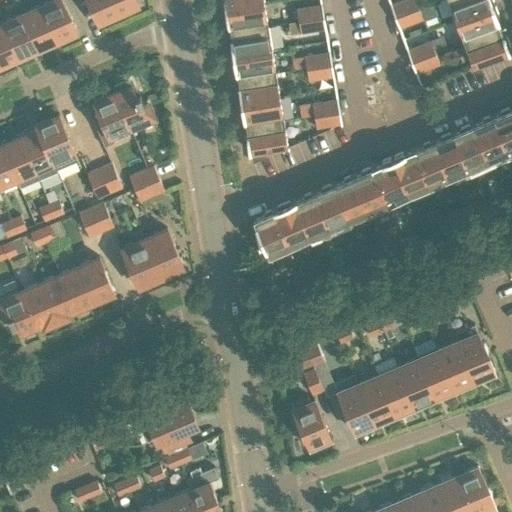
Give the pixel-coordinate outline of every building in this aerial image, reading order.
[(62,0),(49,0),(41,4),(57,40),(76,31),(62,0)] [(113,0),(88,0),(98,21),(119,12),(113,0)] [(113,0),(119,12),(123,11),(123,12),(131,8),(131,7),(139,3),(137,0),(113,0)] [(416,0),(399,0),(391,3),(395,15),(419,6),(416,0)] [(449,0),(450,3),(456,18),(494,4),(492,0),(449,0)] [(264,1),(223,8),(225,20),(228,19),(229,24),(230,24),(231,31),(267,25),(266,17),(264,1)] [(321,3),(296,7),(298,20),(323,15),(321,3)] [(41,4),(22,12),(38,48),(57,40),(41,4)] [(494,4),(456,18),(461,34),(462,34),(464,41),(499,28),(496,21),(498,20),(496,16),(498,15),(494,4)] [(419,6),(395,15),(399,27),(423,18),(419,6)] [(22,12),(4,20),(19,56),(38,48),(22,12)] [(323,15),(298,20),(300,32),(325,28),(323,15)] [(4,20),(0,21),(0,62),(1,64),(19,56),(4,20)] [(232,44),(229,44),(231,55),(271,48),(269,32),(268,32),(267,25),(231,31),(232,39),(231,39),(232,44)] [(499,28),(464,41),(467,48),(472,64),(509,50),(508,48),(510,47),(506,35),(504,36),(503,34),(502,35),(499,28)] [(431,40),(407,48),(412,60),(435,51),(431,40)] [(271,48),(231,55),(233,67),(236,67),(236,72),(238,71),(239,78),(275,72),(274,65),(271,48)] [(329,51),(304,55),(306,67),(331,63),(329,51)] [(435,51),(412,60),(416,72),(440,63),(435,51)] [(331,63),(306,67),(308,79),(333,75),(331,63)] [(240,91),(237,91),(239,102),(279,96),(276,79),(275,72),(239,78),(240,86),(239,86),(240,91)] [(125,80),(112,85),(114,91),(130,127),(155,116),(147,97),(146,98),(147,99),(143,100),(140,92),(136,94),(132,83),(127,85),(125,80)] [(130,127),(114,91),(93,100),(96,106),(89,109),(104,145),(114,141),(111,134),(130,127)] [(279,96),(239,102),(241,115),(243,114),(244,119),(246,119),(247,126),(283,119),(281,112),(282,112),(279,96)] [(337,98),(312,102),(314,114),(339,110),(337,98)] [(511,105),(492,114),(510,155),(511,154),(511,105)] [(339,110),(314,114),(316,128),(341,124),(339,110)] [(59,113),(36,122),(38,127),(39,127),(57,169),(78,159),(59,113)] [(492,114),(472,123),(490,164),(510,155),(492,114)] [(247,136),(244,136),(246,148),(249,148),(249,150),(250,150),(253,161),(266,156),(264,148),(287,144),(284,127),(283,119),(247,126),(248,133),(247,134),(247,136)] [(472,123),(452,131),(470,172),(490,164),(472,123)] [(38,127),(20,135),(39,178),(58,171),(57,169),(39,127),(38,127)] [(452,131),(433,139),(450,181),(470,172),(452,131)] [(39,178),(20,135),(1,143),(16,177),(20,187),(39,178)] [(414,147),(413,147),(430,189),(450,181),(433,139),(414,147)] [(1,143),(0,143),(0,184),(16,177),(1,143)] [(413,147),(393,156),(410,198),(430,189),(413,147)] [(393,156),(373,164),(391,206),(410,198),(393,156)] [(87,162),(68,168),(71,177),(90,170),(87,162)] [(112,162),(99,167),(110,191),(122,186),(112,162)] [(154,164),(129,175),(135,187),(159,177),(154,164)] [(391,206),(373,164),(372,165),(353,173),(371,215),(375,224),(395,215),(391,206)] [(99,167),(87,172),(98,197),(110,191),(99,167)] [(353,173),(333,182),(351,223),(371,215),(353,173)] [(159,177),(135,187),(140,199),(164,189),(159,177)] [(333,182),(313,190),(331,232),(351,223),(333,182)] [(295,198),(293,198),(311,240),(331,232),(313,190),(295,198)] [(58,198),(49,202),(54,215),(64,211),(58,198)] [(293,198),(274,207),(291,249),(311,240),(293,198)] [(103,200),(91,205),(102,230),(114,225),(103,200)] [(49,202),(39,206),(45,219),(54,215),(49,202)] [(91,205),(79,211),(89,235),(102,230),(91,205)] [(273,208),(253,216),(256,223),(254,224),(259,249),(266,246),(269,253),(272,252),(273,256),(291,249),(274,207),(273,207),(273,208)] [(21,214),(11,218),(17,231),(26,227),(21,214)] [(11,218),(2,222),(7,235),(17,231),(11,218)] [(49,223),(40,227),(45,240),(55,236),(49,223)] [(40,227),(31,231),(36,245),(45,240),(40,227)] [(167,227),(144,236),(161,275),(184,266),(167,227)] [(144,236),(122,246),(138,285),(161,275),(144,236)] [(12,239),(2,244),(8,257),(17,252),(12,239)] [(100,255),(78,265),(93,301),(115,291),(100,255)] [(78,265),(59,273),(74,309),(93,301),(78,265)] [(59,273),(40,281),(57,320),(70,314),(69,311),(74,309),(59,273)] [(40,281),(21,288),(37,324),(42,322),(44,325),(57,320),(40,281)] [(450,287),(437,293),(442,304),(455,299),(450,287)] [(21,288),(0,297),(0,307),(4,317),(5,317),(5,316),(8,314),(12,323),(16,321),(20,331),(37,324),(21,288)] [(430,296),(417,301),(422,313),(435,307),(430,296)] [(417,301),(378,318),(383,330),(422,313),(417,301)] [(378,318),(365,324),(370,335),(383,330),(378,318)] [(474,324),(454,332),(457,339),(474,379),(494,370),(486,352),(486,351),(488,350),(484,341),(482,341),(477,330),(474,324)] [(349,325),(336,330),(341,341),(354,336),(349,325)] [(316,338),(304,343),(314,365),(325,361),(316,338)] [(457,339),(437,348),(454,387),(474,379),(457,339)] [(414,348),(417,356),(434,396),(454,387),(437,348),(434,340),(414,348)] [(305,346),(277,358),(277,359),(279,358),(285,372),(283,373),(311,361),(309,361),(304,348),(305,347),(305,346)] [(417,356),(397,364),(414,404),(434,396),(417,356)] [(397,364),(377,373),(394,413),(414,404),(397,364)] [(314,366),(303,371),(312,393),(324,388),(314,366)] [(377,373),(358,381),(374,421),(394,413),(377,373)] [(358,381),(337,390),(342,401),(340,402),(344,411),(346,410),(354,430),(374,421),(358,381)] [(315,398),(292,408),(297,419),(295,420),(301,435),(304,434),(309,446),(312,444),(314,448),(329,442),(327,438),(331,436),(315,398)] [(147,416),(139,420),(148,440),(156,437),(157,441),(160,439),(165,450),(167,449),(185,442),(191,439),(186,429),(198,424),(188,399),(147,416)] [(98,431),(88,435),(90,439),(93,445),(94,448),(103,444),(98,431)] [(187,446),(176,451),(181,462),(192,457),(187,446)] [(176,451),(165,455),(169,467),(181,462),(176,451)] [(149,468),(154,479),(165,474),(160,463),(149,468)] [(214,465),(186,477),(190,487),(191,487),(201,511),(221,511),(223,511),(210,481),(219,477),(214,465)] [(486,484),(486,483),(478,465),(457,473),(473,511),(492,511),(497,510),(490,494),(492,493),(488,484),(486,484)] [(136,473),(114,483),(118,494),(141,485),(136,473)] [(442,480),(438,482),(450,511),(473,511),(457,473),(450,476),(450,475),(441,478),(442,480)] [(97,479),(74,488),(79,499),(101,490),(97,479)] [(422,488),(418,490),(427,511),(450,511),(438,482),(431,485),(430,483),(421,487),(422,488)] [(201,511),(191,487),(190,487),(173,494),(180,511),(201,511)] [(427,511),(418,490),(398,499),(403,511),(427,511)] [(180,511),(173,494),(156,502),(159,511),(180,511)] [(403,511),(398,499),(378,507),(380,511),(403,511)] [(159,511),(156,502),(138,509),(139,511),(159,511)]
